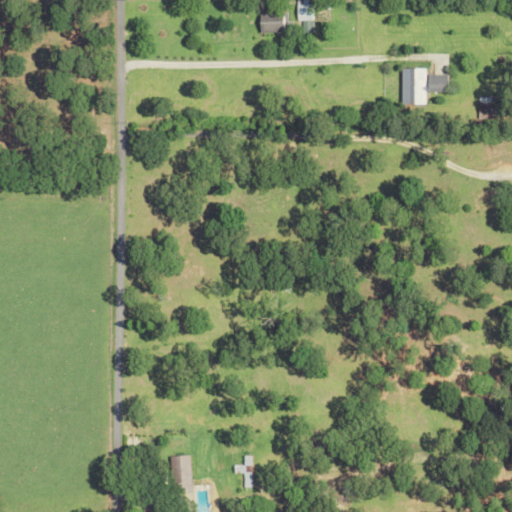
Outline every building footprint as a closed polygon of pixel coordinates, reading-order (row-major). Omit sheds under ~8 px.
[(310,3),(295,4),(295,20),(310,20),(310,3)] [(257,12),(257,32),(284,32),(284,12),(257,12)] [(422,68),(399,68),(400,103),(422,103),(422,68)] [(444,73),(425,74),(425,92),(445,92),(444,73)] [(187,455),(172,456),(174,503),(189,503),(187,455)]
